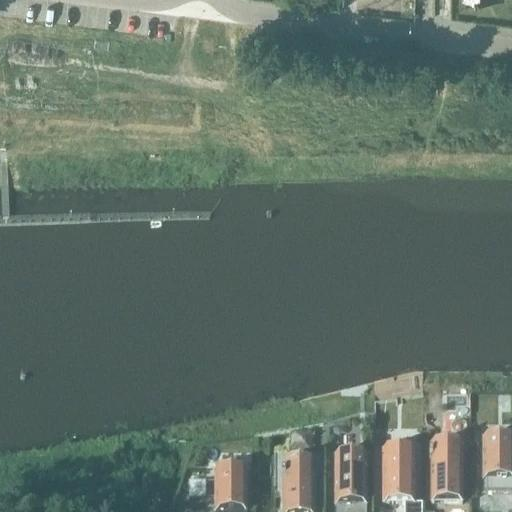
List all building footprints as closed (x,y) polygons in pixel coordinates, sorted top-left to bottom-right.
[(290,439),(290,452),(296,455),(308,455),(313,451),(313,438),(309,434),(295,434),(290,439)] [(511,441),(482,441),(482,495),(511,495),(511,441)] [(461,505),(461,447),(430,447),(430,456),(428,456),(428,462),(430,462),(430,505),(461,505)] [(413,453),(382,453),(382,505),(413,505),(413,453)] [(365,511),(365,459),(334,459),(334,511),(365,511)] [(313,511),(313,465),(282,465),(282,475),(280,475),(280,481),(282,481),(282,511),(313,511)] [(208,498),(208,469),(188,469),(187,497),(208,498)] [(245,511),(245,473),(214,473),(213,511),(245,511)]
